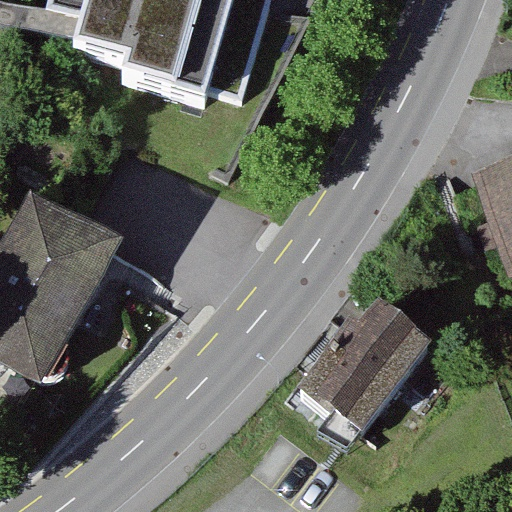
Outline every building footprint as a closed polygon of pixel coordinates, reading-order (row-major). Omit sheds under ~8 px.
[(50,0),(47,13),(80,23),(74,48),(128,63),(121,85),(206,109),(208,99),(241,109),(271,0),(50,0)] [(47,13),(0,1),(0,26),(74,48),(80,23),(47,13)] [(511,180),(484,191),(511,263),(511,180)] [(115,234),(25,195),(0,251),(0,367),(48,388),(115,234)] [(297,402),(350,445),(424,354),(371,311),(297,402)]
